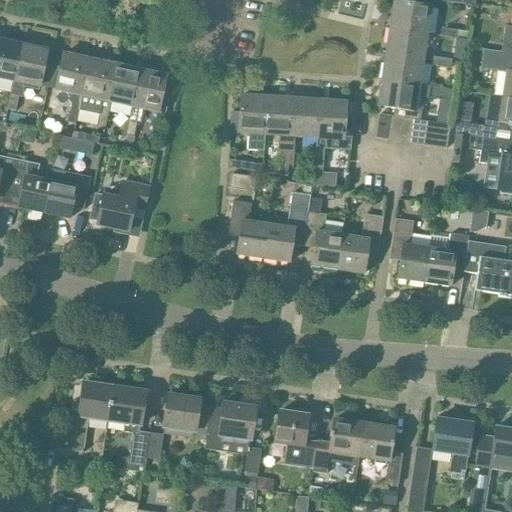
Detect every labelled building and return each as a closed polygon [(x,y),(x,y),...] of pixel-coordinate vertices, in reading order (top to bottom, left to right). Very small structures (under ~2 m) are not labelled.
[(391,29),(427,34),(430,8),(395,2),(391,29)] [(511,27),(505,26),(502,52),(502,53),(511,54),(511,27)] [(427,34),(391,29),(387,55),(423,60),(423,56),(427,34)] [(470,33),(441,29),(440,37),(469,41),(470,33)] [(0,78),(12,81),(20,46),(0,42),(0,78)] [(31,49),(20,46),(12,81),(13,82),(7,110),(15,112),(18,97),(22,98),(24,88),(37,91),(47,47),(32,44),(31,49)] [(502,98),(511,99),(511,54),(502,53),(502,52),(483,50),(480,70),(505,74),(502,98)] [(77,112),(88,61),(62,55),(54,91),(71,94),(69,102),(71,106),(67,123),(75,125),(78,112),(77,112)] [(436,66),(437,59),(423,56),(423,60),(387,55),(383,81),(419,86),(419,85),(422,64),(436,66)] [(452,61),(437,59),(436,66),(451,69),(452,61)] [(100,116),(108,118),(111,103),(105,101),(113,66),(88,61),(77,112),(78,112),(100,116)] [(111,103),(130,107),(138,71),(113,66),(105,101),(111,103)] [(164,77),(138,71),(130,107),(164,114),(168,93),(161,92),(164,77)] [(392,116),(403,118),(414,119),(419,120),(421,111),(415,110),(417,97),(429,99),(431,87),(419,85),(419,86),(383,81),(379,107),(393,109),(392,116)] [(230,113),(229,132),(239,133),(249,133),(247,151),(264,152),(265,135),(266,135),(268,98),(242,96),(240,113),(230,113)] [(294,100),(268,98),(266,135),(279,135),(277,153),(285,153),(286,151),(294,151),(295,137),(291,136),(294,100)] [(481,138),(511,142),(511,99),(502,98),(498,122),(484,120),(481,138)] [(295,137),(317,138),(319,101),(294,100),(291,136),(295,137)] [(346,103),(319,101),(317,138),(314,167),(322,168),(324,149),(348,151),(351,119),(345,118),(346,103)] [(387,141),(391,116),(379,114),(375,139),(387,141)] [(105,132),(108,118),(100,116),(97,130),(105,132)] [(403,118),(392,116),(391,116),(387,141),(399,143),(403,118)] [(414,119),(403,118),(399,143),(411,145),(414,119)] [(426,121),(419,120),(414,119),(411,145),(422,146),(426,121)] [(138,123),(129,121),(126,135),(135,137),(138,123)] [(438,123),(426,121),(422,146),(434,148),(438,123)] [(450,124),(438,123),(434,148),(446,150),(450,124)] [(93,137),(73,132),(72,139),(92,144),(93,137)] [(452,151),(450,163),(465,165),(467,150),(479,152),(477,163),(487,165),(486,172),(499,173),(496,190),(511,192),(511,142),(481,138),(469,136),(454,134),(452,151)] [(293,165),(294,151),(286,151),(285,153),(285,165),(293,165)] [(0,193),(8,195),(16,161),(0,157),(0,193)] [(39,166),(16,161),(8,195),(20,198),(18,210),(42,215),(49,185),(35,182),(39,166)] [(264,165),(262,165),(248,164),(247,170),(263,173),(264,165)] [(49,185),(42,215),(69,221),(72,209),(83,212),(88,188),(90,178),(52,170),(49,185)] [(255,177),(230,174),(228,187),(253,191),(255,177)] [(148,189),(121,183),(117,201),(94,196),(89,220),(96,222),(96,226),(126,232),(131,209),(144,211),(148,189)] [(268,226),(263,260),(289,264),(292,246),(293,237),(305,239),(306,232),(311,198),(309,197),(311,186),(304,185),(303,196),(292,194),(290,211),(287,229),(268,226)] [(306,232),(305,239),(315,241),(314,249),(311,267),(337,271),(343,237),(323,234),(326,216),(319,215),(322,199),(311,198),(306,232)] [(231,221),(230,228),(241,230),(240,238),(237,256),(263,260),(268,226),(250,223),(252,205),(234,202),(231,221)] [(488,213),(472,211),(469,232),(475,233),(486,229),(488,213)] [(343,237),(337,271),(363,275),(366,257),(367,249),(379,250),(383,219),(365,216),(362,240),(343,237)] [(395,221),(390,252),(401,254),(400,262),(397,280),(423,284),(428,249),(409,247),(412,223),(395,221)] [(428,249),(423,284),(450,288),(453,269),(454,262),(464,263),(467,242),(468,242),(469,237),(468,237),(451,234),(448,252),(428,249)] [(506,248),(468,242),(467,242),(464,263),(463,271),(464,271),(463,273),(476,275),(473,292),(498,295),(498,297),(511,299),(511,262),(504,261),(506,248)] [(108,422),(112,389),(82,385),(78,414),(71,412),(69,423),(62,422),(58,451),(73,453),(74,443),(84,445),(88,419),(108,422)] [(147,459),(150,435),(140,433),(145,394),(112,389),(108,422),(124,425),(123,433),(132,435),(128,465),(137,466),(136,471),(145,472),(147,459)] [(191,440),(206,442),(209,416),(198,414),(200,401),(168,397),(163,429),(192,434),(191,440)] [(206,442),(204,450),(220,453),(221,444),(234,446),(235,439),(251,442),(255,409),(254,409),(254,405),(252,403),(242,401),(239,403),(239,407),(224,405),(222,418),(210,416),(206,442)] [(279,413),(274,445),(288,447),(285,467),(312,471),(316,444),(305,442),(309,417),(295,415),(293,411),(284,410),(281,413),(279,413)] [(474,426),(437,420),(433,451),(453,454),(450,473),(466,476),(474,426)] [(317,442),(313,474),(326,476),(328,464),(358,468),(359,459),(364,425),(333,421),(330,444),(317,442)] [(364,425),(359,459),(374,461),(374,464),(385,466),(386,462),(388,463),(385,484),(398,486),(403,454),(391,453),(394,430),(364,425)] [(480,438),(476,468),(497,471),(499,462),(511,464),(511,430),(496,428),(494,440),(480,438)] [(147,459),(159,461),(163,437),(150,435),(147,459)] [(262,451),(248,449),(244,473),(257,476),(262,451)] [(255,490),(257,479),(245,478),(243,489),(255,490)] [(257,479),(255,490),(272,493),(274,481),(257,479)] [(412,480),(407,511),(423,511),(428,482),(412,480)] [(397,493),(380,490),(378,503),(395,506),(397,493)] [(72,511),(74,499),(63,498),(63,496),(59,495),(56,511),(72,511)] [(235,511),(236,502),(215,501),(213,511),(235,511)]
